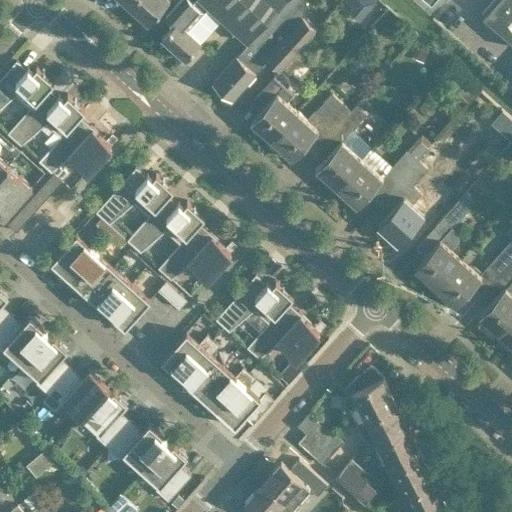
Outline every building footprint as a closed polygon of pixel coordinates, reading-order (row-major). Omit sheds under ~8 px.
[(148,22),(162,7),(167,0),(133,0),(129,5),(148,22)] [(186,57),(201,39),(221,17),(249,41),(285,0),(194,0),(193,2),(191,0),(179,0),(166,15),(174,23),(162,35),(186,57)] [(233,58),(213,81),(232,98),(245,83),(252,74),(264,59),(269,54),(281,65),(315,26),(287,0),(285,0),(249,41),(233,58)] [(511,38),(511,0),(493,0),(483,13),(511,38)] [(418,44),(413,54),(424,59),(429,50),(418,44)] [(37,64),(32,70),(17,57),(0,76),(0,106),(15,93),(30,106),(49,86),(54,80),(37,64)] [(450,64),(440,76),(449,84),(459,72),(450,64)] [(262,107),(250,120),(271,139),(297,110),(287,100),(293,93),(284,84),(275,75),(267,84),(253,99),(262,107)] [(30,106),(8,130),(21,143),(38,128),(48,136),(44,140),(50,146),(61,134),(72,122),(73,121),(75,119),(80,114),(86,108),(68,92),(63,98),(49,86),(30,106)] [(331,92),(306,119),(297,110),(271,139),(292,157),(322,123),(332,131),(337,126),(358,104),(356,102),(350,109),(331,92)] [(315,167),(336,186),(372,147),(352,129),(367,112),(358,104),(337,126),(346,133),(315,167)] [(107,138),(80,114),(75,119),(73,121),(72,122),(61,134),(50,146),(39,158),(52,170),(71,154),(88,169),(110,145),(104,140),(107,138)] [(357,205),(380,179),(387,171),(398,180),(417,158),(417,157),(431,141),(421,132),(407,148),(392,165),(372,147),(336,186),(357,205)] [(16,145),(11,151),(16,155),(21,149),(16,145)] [(398,242),(412,227),(424,214),(411,203),(420,192),(412,185),(428,167),(417,158),(398,180),(408,189),(403,195),(378,223),(398,242)] [(0,171),(0,212),(11,201),(15,205),(33,185),(8,163),(0,171)] [(168,193),(169,193),(174,187),(172,185),(156,171),(151,177),(137,165),(96,209),(102,215),(110,222),(110,221),(135,200),(148,211),(150,213),(168,193)] [(65,167),(58,174),(63,178),(63,179),(70,172),(65,167)] [(8,222),(16,230),(63,178),(58,174),(54,171),(8,222)] [(434,285),(460,256),(451,247),(458,240),(457,231),(452,227),(463,214),(475,201),(474,199),(489,182),(480,174),(435,225),(444,233),(427,252),(414,267),(434,285)] [(178,239),(180,241),(199,221),(200,221),(205,215),(202,212),(188,199),(182,205),(169,193),(168,193),(150,213),(148,211),(126,236),(128,238),(141,250),(166,228),(178,239)] [(109,233),(115,226),(110,221),(110,222),(102,215),(96,222),(109,233)] [(180,241),(158,265),(171,277),(190,261),(208,276),(229,252),(224,247),(226,245),(200,221),(199,221),(180,241)] [(128,238),(126,236),(115,226),(109,233),(122,245),(125,242),(128,238)] [(51,260),(70,276),(95,248),(77,231),(51,260)] [(511,238),(490,263),(500,272),(511,258),(511,238)] [(70,276),(88,293),(114,265),(95,248),(70,276)] [(460,256),(434,285),(455,304),(469,289),(482,275),(460,256)] [(478,314),(499,332),(511,317),(511,258),(500,272),(511,282),(506,288),(504,286),(478,314)] [(104,303),(109,307),(132,281),(114,265),(88,293),(102,305),(104,303)] [(254,307),(267,319),(268,320),(269,321),(288,300),(294,294),(276,279),(271,284),(256,271),(216,317),(230,329),(254,307)] [(169,297),(177,289),(166,279),(158,288),(162,291),(169,297)] [(132,281),(109,307),(113,311),(111,313),(125,326),(151,298),(132,281)] [(0,325),(12,312),(11,311),(1,302),(8,294),(0,286),(0,325)] [(177,289),(169,297),(179,307),(187,298),(177,289)] [(315,324),(288,300),(269,321),(268,320),(253,338),(247,344),(260,356),(279,340),(296,355),(318,331),(312,327),(315,324)] [(22,360),(46,333),(42,329),(44,326),(30,314),(23,322),(12,312),(0,325),(0,347),(1,348),(4,345),(22,360)] [(511,317),(499,332),(511,344),(511,317)] [(177,368),(182,372),(213,338),(207,333),(199,341),(187,330),(161,358),(175,371),(177,368)] [(46,333),(22,360),(40,377),(37,381),(48,391),(71,365),(61,355),(68,347),(54,335),(52,337),(46,333)] [(247,333),(241,339),(247,344),(253,338),(247,333)] [(213,338),(182,372),(187,377),(185,379),(198,391),(224,363),(212,352),(219,343),(213,338)] [(344,387),(344,408),(359,401),(362,407),(366,415),(396,400),(383,373),(370,361),(344,387)] [(219,405),(250,371),(244,365),(236,374),(224,363),(198,391),(212,403),(217,408),(219,405)] [(274,391),(284,383),(266,363),(257,371),(274,391)] [(49,391),(43,397),(55,408),(61,402),(64,398),(82,414),(109,384),(108,383),(104,379),(90,367),(83,375),(71,365),(48,391),(49,391)] [(250,371),(219,405),(224,409),(221,412),(235,424),(245,414),(253,422),(274,398),(265,389),(260,395),(248,385),(256,376),(250,371)] [(109,384),(82,414),(100,430),(96,434),(108,445),(132,419),(120,409),(128,401),(114,388),(111,391),(107,387),(109,384)] [(366,415),(379,441),(409,425),(396,400),(366,415)] [(317,456),(324,448),(331,440),(337,433),(333,429),(331,431),(309,411),(298,423),(307,431),(299,440),(317,456)] [(142,468),(166,440),(161,435),(164,433),(150,421),(142,429),(132,419),(108,445),(120,455),(124,451),(142,468)] [(391,466),(422,451),(409,425),(379,441),(391,466)] [(171,444),(166,440),(142,468),(159,483),(156,487),(168,498),(192,473),(180,462),(187,454),(173,441),(171,444)] [(324,448),(317,456),(324,462),(338,447),(331,440),(324,448)] [(49,445),(27,463),(36,473),(58,455),(49,445)] [(422,451),(391,466),(404,491),(434,476),(422,451)] [(281,460),(263,480),(291,505),(309,486),(318,493),(328,482),(299,457),(290,467),(281,460)] [(356,492),(371,476),(350,459),(336,475),(356,492)] [(80,463),(75,469),(81,475),(87,469),(80,463)] [(74,471),(68,477),(74,482),(79,477),(74,471)] [(46,480),(54,491),(64,484),(57,473),(46,480)] [(365,501),(382,482),(373,473),(371,476),(356,492),(362,497),(365,501)] [(434,476),(404,491),(414,511),(446,511),(447,501),(434,476)] [(285,511),(291,505),(263,480),(244,501),(254,510),(252,511),(285,511)] [(132,511),(140,505),(122,490),(108,505),(114,511),(132,511)] [(100,499),(95,493),(89,498),(95,504),(100,499)] [(178,493),(172,501),(177,506),(184,498),(178,493)] [(27,511),(48,511),(51,510),(42,500),(27,511)] [(25,511),(18,503),(6,511),(25,511)]
